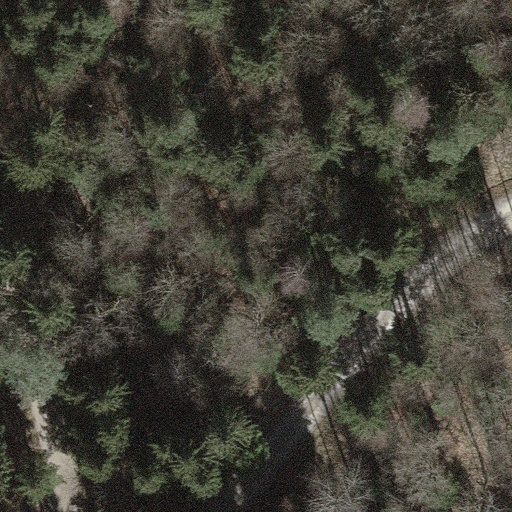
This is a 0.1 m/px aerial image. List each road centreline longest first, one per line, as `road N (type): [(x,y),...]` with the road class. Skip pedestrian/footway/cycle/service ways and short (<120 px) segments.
road 1 (track): [(511,204),(451,244),(416,280),(229,511)]
road 2 (track): [(70,511),(46,397),(0,288)]
